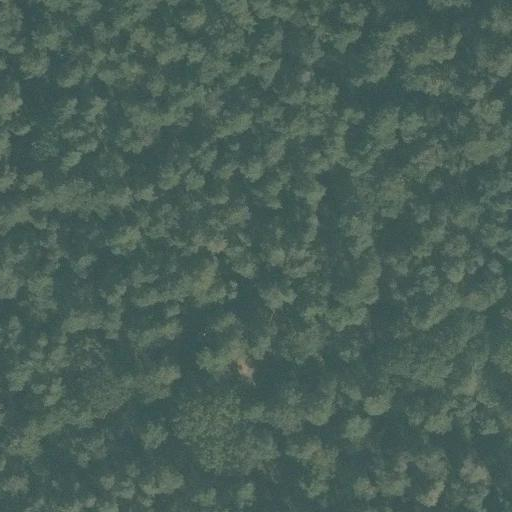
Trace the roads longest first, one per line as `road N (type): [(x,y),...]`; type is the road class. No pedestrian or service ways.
road 1 (track): [(413,0),(240,382)]
road 2 (track): [(240,382),(137,221),(0,42)]
road 3 (track): [(240,382),(511,283)]
road 4 (track): [(0,469),(198,404),(240,382)]
road 5 (track): [(268,511),(239,421),(240,382)]
